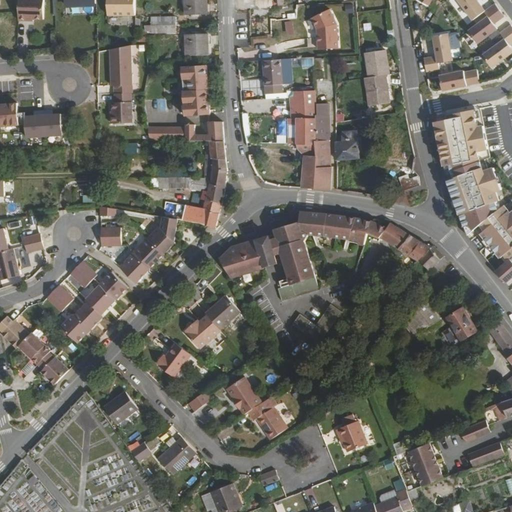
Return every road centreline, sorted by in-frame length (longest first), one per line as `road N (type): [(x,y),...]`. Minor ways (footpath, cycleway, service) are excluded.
road 1 (residential): [(285,458),(225,461),(110,350)]
road 2 (tertiary): [(253,200),(110,350)]
road 3 (residential): [(226,0),(234,131),(253,200)]
road 4 (tertiary): [(430,225),(331,199),(253,200)]
road 5 (tertiary): [(110,350),(17,450)]
road 6 (tertiary): [(511,316),(430,225)]
